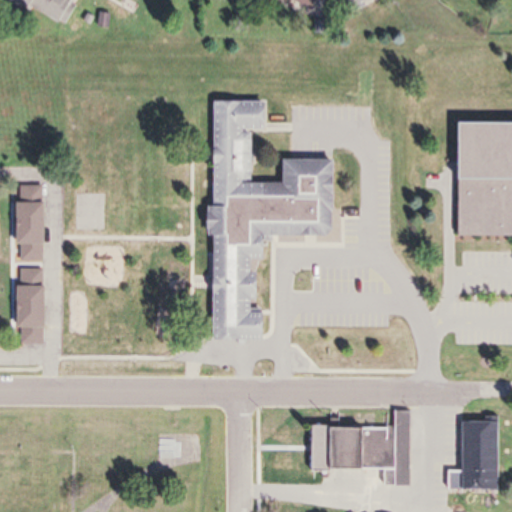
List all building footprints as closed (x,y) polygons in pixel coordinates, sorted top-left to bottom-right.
[(68,0),(6,0),(50,28),(68,0)] [(286,0),(311,11),(316,0),(286,0)] [(351,1),(352,0),(337,0),(343,12),(354,7),(351,1)] [(208,342),(258,342),(257,309),(246,309),(246,301),(249,301),(249,261),(259,261),(259,238),(327,237),(326,160),(277,160),(277,184),(248,184),(247,130),(260,129),(260,102),(209,102),(210,208),(201,208),(202,237),(207,237),(208,342)] [(452,238),(509,238),(509,245),(511,244),(511,122),(451,123),(452,238)] [(25,261),(51,261),(51,186),(25,186),(25,261)] [(26,345),(53,345),(53,285),(49,285),(49,269),(26,270),(26,345)] [(409,487),(409,413),(390,413),(390,429),(304,429),(304,472),(389,471),(389,487),(409,487)] [(494,492),(494,422),(457,422),(457,473),(444,473),(444,492),(494,492)]
